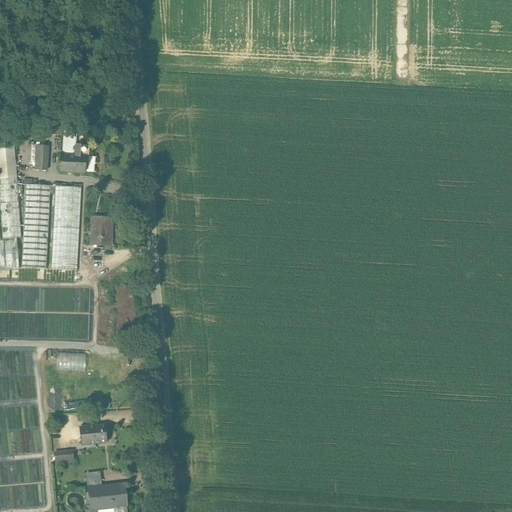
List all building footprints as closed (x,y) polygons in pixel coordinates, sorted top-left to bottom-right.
[(29,118),(11,116),(12,124),(12,130),(13,130),(13,133),(27,134),(28,123),(29,118)] [(63,125),(28,123),(27,134),(62,137),(63,125)] [(12,130),(0,130),(0,143),(14,142),(13,133),(13,130),(12,130)] [(90,147),(75,146),(76,132),(64,131),(62,156),(60,156),(59,172),(85,174),(85,173),(92,173),(94,170),(95,167),(95,165),(95,162),(93,158),(89,158),(90,147)] [(14,142),(0,143),(0,223),(1,240),(0,239),(0,270),(19,269),(16,239),(21,238),(14,142)] [(47,147),(36,147),(34,171),(45,171),(47,147)] [(49,187),(25,185),(20,267),(45,269),(49,187)] [(80,188),(54,187),(50,269),(76,270),(80,188)] [(111,218),(91,217),(89,245),(109,246),(111,218)] [(104,426),(87,428),(88,445),(106,443),(104,426)] [(87,428),(79,429),(81,445),(88,445),(87,428)] [(72,452),(54,454),(55,465),(73,463),(72,452)] [(101,480),(89,481),(90,489),(95,489),(95,488),(102,487),(101,480)] [(102,487),(95,488),(95,489),(98,510),(98,511),(113,511),(113,508),(126,506),(127,506),(124,485),(102,487)]
